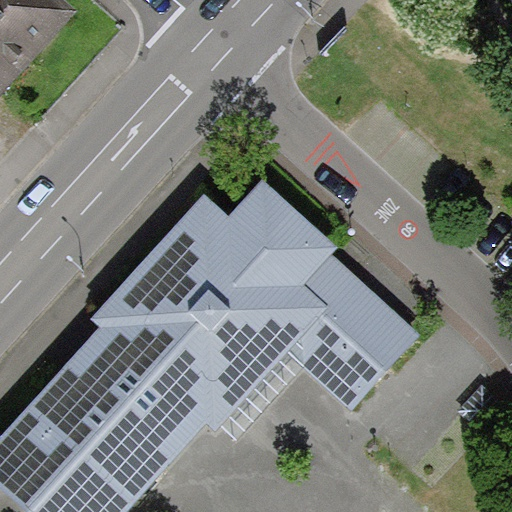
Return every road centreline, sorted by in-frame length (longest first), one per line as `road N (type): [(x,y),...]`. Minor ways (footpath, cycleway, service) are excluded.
road 1 (residential): [(511,334),(227,48)]
road 2 (primary): [(0,289),(227,48)]
